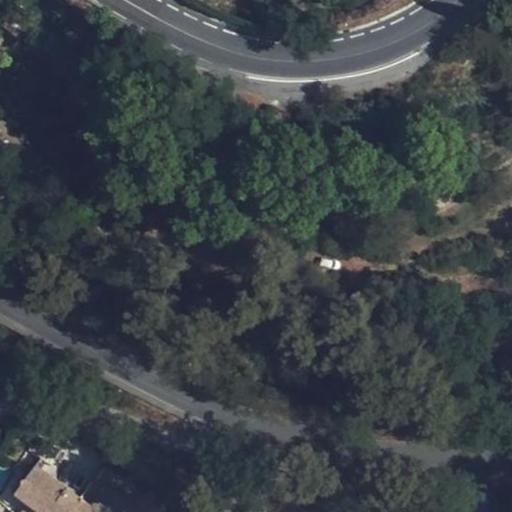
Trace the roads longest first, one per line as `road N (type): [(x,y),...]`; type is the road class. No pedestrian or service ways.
road 1 (unclassified): [(511,465),(327,447),(177,395),(0,303)]
road 2 (secondary): [(124,0),(231,49),(292,58),(378,45),(453,0)]
